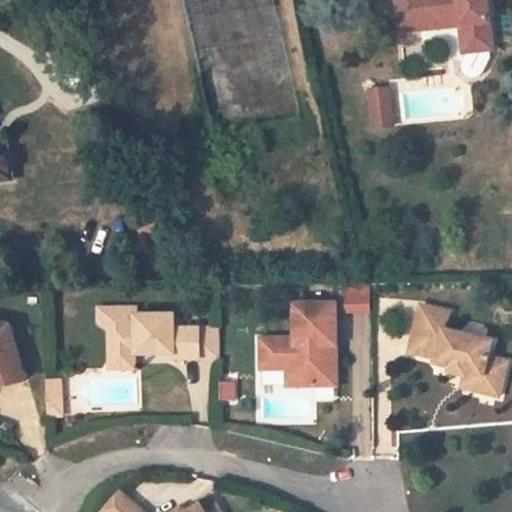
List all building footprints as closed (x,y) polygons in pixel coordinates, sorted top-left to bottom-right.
[(398,0),(402,33),(463,26),(466,53),(469,53),(465,60),(464,67),(466,72),(470,76),(476,78),(482,76),(486,72),(493,58),(492,50),(496,50),(490,0),(398,0)] [(391,89),(373,91),(374,103),(392,102),(391,89)] [(392,102),(374,103),(377,128),(395,126),(392,102)] [(0,180),(11,179),(6,148),(0,147),(0,180)] [(369,286),(343,286),(343,305),(369,305),(369,286)] [(337,336),(337,305),(296,305),(296,339),(263,340),(262,362),(290,362),(295,367),(296,386),(337,385),(337,345),(333,345),(333,336),(337,336)] [(493,341),(445,330),(449,313),(422,306),(409,352),(437,359),(436,364),(451,368),(450,373),(465,377),(468,377),(470,372),(483,375),(479,392),(500,397),(508,362),(489,357),(493,341)] [(111,331),(111,354),(116,359),(129,359),(134,354),(174,354),(174,359),(200,358),(200,329),(174,329),(174,317),(137,316),(137,308),(98,308),(99,324),(105,331),(111,331)] [(0,324),(0,384),(25,377),(10,326),(0,324)] [(219,330),(200,329),(200,358),(220,358),(219,330)] [(134,368),(134,354),(129,359),(116,359),(111,354),(111,369),(134,368)] [(296,386),(295,367),(290,362),(262,362),(263,370),(288,370),(288,386),(296,386)] [(483,375),(470,372),(468,377),(465,377),(462,388),(479,392),(483,375)] [(0,387),(26,380),(25,377),(0,384),(0,387)] [(60,398),(60,382),(46,382),(46,398),(60,398)] [(234,401),(234,382),(220,382),(220,401),(234,401)] [(60,416),(60,398),(46,398),(47,416),(60,416)] [(143,511),(118,491),(100,511),(143,511)]
